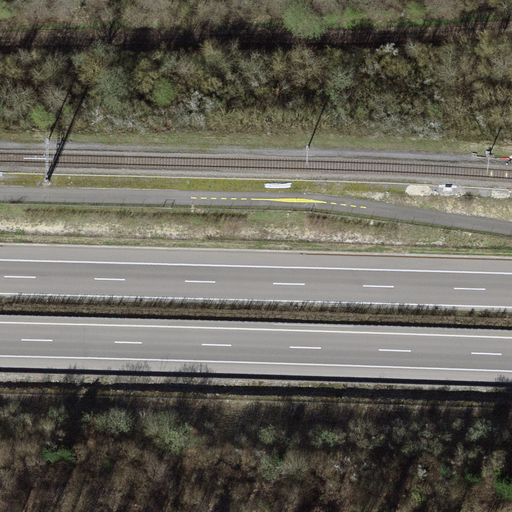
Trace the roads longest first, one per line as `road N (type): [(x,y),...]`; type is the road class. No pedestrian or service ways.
road 1 (motorway): [(0,339),(511,354)]
road 2 (motorway): [(511,290),(0,276)]
road 3 (track): [(511,37),(0,40)]
